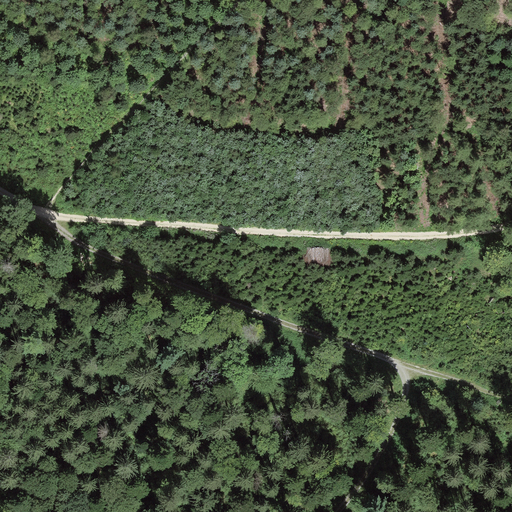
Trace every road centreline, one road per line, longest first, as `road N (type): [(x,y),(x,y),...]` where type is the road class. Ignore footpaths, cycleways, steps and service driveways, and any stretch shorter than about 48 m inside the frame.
road 1 (track): [(511,221),(458,234),(365,236),(55,220),(0,187)]
road 2 (track): [(55,220),(83,245),(415,370)]
road 3 (track): [(415,370),(375,460),(336,511)]
